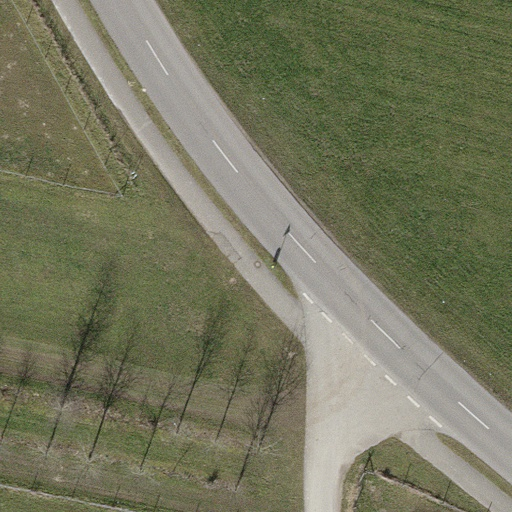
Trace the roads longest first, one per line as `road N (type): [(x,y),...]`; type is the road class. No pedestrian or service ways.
road 1 (tertiary): [(511,442),(369,317),(255,186),(126,0)]
road 2 (track): [(334,511),(369,317)]
